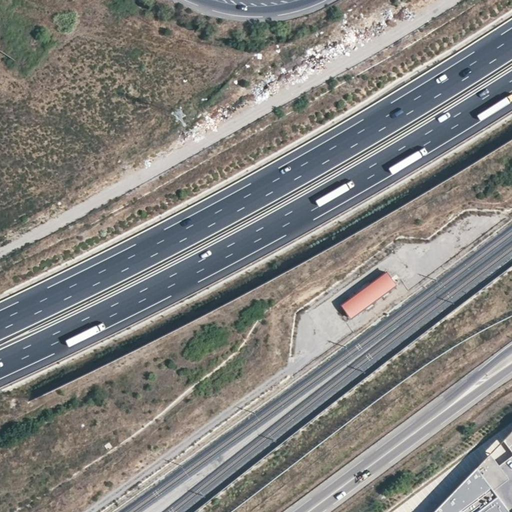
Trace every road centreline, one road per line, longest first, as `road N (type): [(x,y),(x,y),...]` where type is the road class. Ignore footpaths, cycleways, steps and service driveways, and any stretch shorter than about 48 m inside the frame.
road 1 (motorway): [(511,43),(286,179),(0,325)]
road 2 (motorway): [(0,364),(278,223),(511,85)]
road 3 (unclassified): [(0,252),(455,0)]
road 4 (tertiary): [(307,511),(511,358)]
